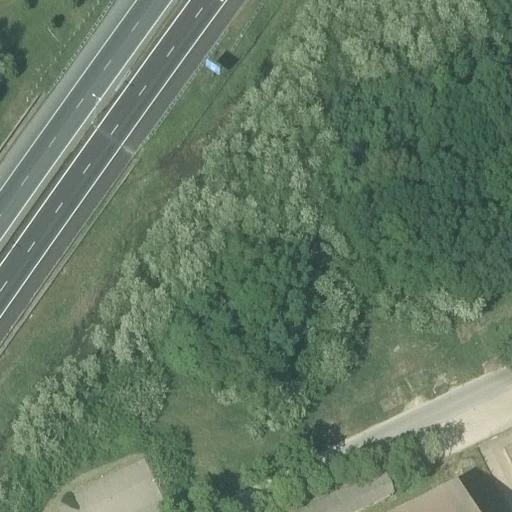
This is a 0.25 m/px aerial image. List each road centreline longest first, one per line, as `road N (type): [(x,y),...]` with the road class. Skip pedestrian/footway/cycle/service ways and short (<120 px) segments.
road 1 (motorway): [(0,291),(208,0)]
road 2 (unclassified): [(235,511),(511,378)]
road 3 (motorway): [(150,0),(0,212)]
